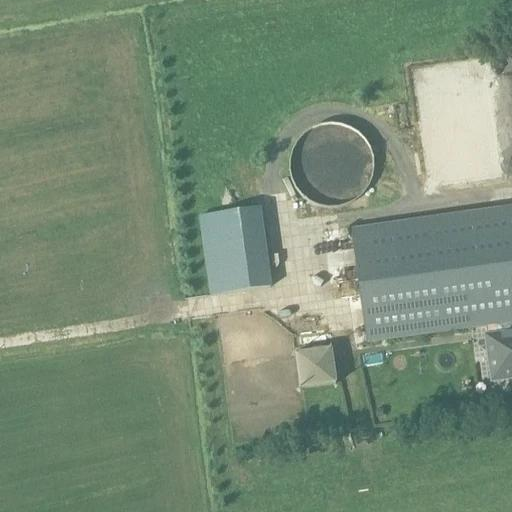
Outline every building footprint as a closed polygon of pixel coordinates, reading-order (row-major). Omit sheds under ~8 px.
[(471,119),(480,118),(477,95),(468,97),(471,119)] [(358,164),(357,158),(356,152),(354,146),(350,141),(346,137),(341,133),(336,130),(330,129),(323,128),(319,129),(315,130),(311,131),(307,133),(303,135),(300,138),(297,141),(295,145),(293,149),(291,153),(290,157),(290,161),(290,165),(291,170),(292,174),(295,179),(298,184),(303,189),(308,192),(314,194),(320,196),(326,196),(332,195),(338,193),(343,190),(348,186),(352,181),(355,176),(357,170),(358,164)] [(511,207),(351,230),(358,284),(366,343),(485,327),(511,323),(511,322),(511,207)] [(197,219),(208,297),(269,289),(259,210),(197,219)] [(511,323),(485,327),(492,379),(511,376),(511,323)] [(334,349),(296,350),(297,386),(335,385),(334,349)]
